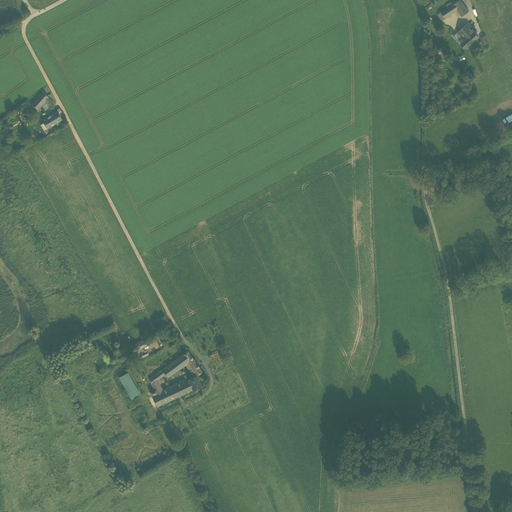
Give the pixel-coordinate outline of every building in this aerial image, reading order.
[(460,0),(459,0),(453,4),(457,10),(461,16),(468,11),(460,0)] [(457,10),(453,4),(438,15),(442,20),(457,10)] [(462,39),(473,30),(473,29),(468,22),(457,33),(460,37),(462,39)] [(464,41),(468,45),(478,36),(473,30),(462,39),(464,41)] [(486,35),(480,37),(482,45),(488,43),(486,35)] [(436,50),(436,57),(447,55),(446,45),(442,46),(442,50),(436,50)] [(43,91),(31,104),(37,110),(44,101),(49,107),(53,103),(43,91)] [(46,128),(47,129),(48,128),(52,125),(62,119),(56,111),(41,120),(43,123),(46,128)] [(131,345),(133,351),(149,344),(146,338),(131,345)] [(211,358),(224,352),(222,348),(209,353),(211,358)] [(165,374),(167,377),(185,365),(188,363),(191,367),(197,364),(187,351),(161,370),(165,374)] [(196,375),(193,370),(191,367),(188,363),(185,365),(193,377),(196,375)] [(199,367),(193,370),(196,375),(197,375),(202,372),(199,367)] [(139,393),(127,372),(119,377),(130,398),(139,393)] [(159,379),(156,374),(149,379),(154,390),(149,392),(152,396),(162,392),(157,380),(159,379)] [(193,391),(202,387),(199,381),(196,375),(193,377),(187,379),(192,390),(193,391)] [(192,390),(187,379),(175,385),(176,386),(169,390),(168,389),(162,392),(152,396),(151,396),(157,408),(192,390)]
